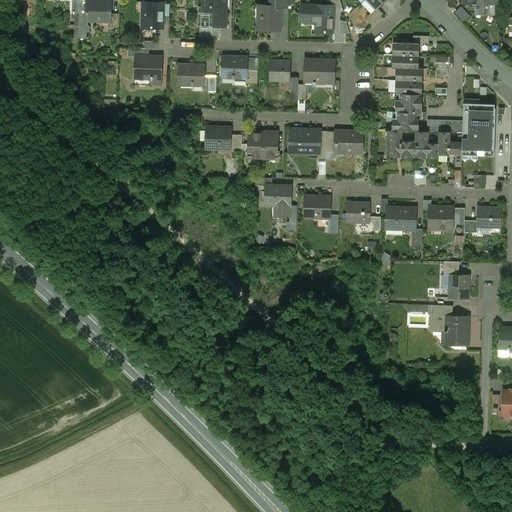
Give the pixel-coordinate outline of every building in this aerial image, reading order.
[(111,1),(87,0),(87,6),(86,20),(88,20),(101,21),(102,18),(110,18),(109,21),(110,21),(111,21),(111,13),(111,1)] [(227,0),(201,0),(202,7),(215,7),(215,16),(213,16),(213,26),(213,27),(227,27),(227,0)] [(288,0),(280,0),(280,6),(281,6),(281,9),(288,9),(288,0)] [(367,0),(376,8),(376,9),(377,8),(385,0),(367,0)] [(463,0),(463,4),(473,4),(473,5),(475,5),(475,14),(489,15),(490,5),(484,4),(484,0),(463,0)] [(164,3),(146,2),(145,12),(142,12),(142,27),(159,28),(159,19),(163,19),(164,3)] [(280,6),(259,5),(258,29),(280,30),(281,9),(281,6),(280,6)] [(330,5),(305,5),(304,17),(316,17),(316,32),(332,32),(333,7),(333,6),(330,5)] [(376,8),(365,19),(371,24),(383,14),(377,8),(376,9),(376,8)] [(467,16),(460,8),(455,12),(463,20),(467,16)] [(119,14),(111,13),(111,21),(110,21),(110,26),(119,26),(119,14)] [(86,20),(79,20),(79,38),(87,38),(89,36),(90,26),(88,24),(88,20),(86,20)] [(346,21),(340,21),(339,33),(349,33),(346,21)] [(213,26),(200,26),(199,37),(212,37),(213,27),(213,26)] [(413,43),(394,42),(393,55),(418,56),(418,50),(419,50),(419,43),(413,43)] [(144,48),(128,47),(128,55),(136,56),(136,55),(149,56),(149,48),(144,48)] [(162,58),(148,57),(149,56),(136,55),(136,56),(135,76),(151,77),(151,84),(161,84),(162,58)] [(418,56),(393,55),(393,67),(396,68),(418,68),(419,61),(417,61),(418,56)] [(247,57),(223,56),(222,77),(233,77),(233,80),(235,80),(235,77),(246,77),(247,69),(247,57)] [(335,60),(305,59),(304,81),(313,81),(313,85),(315,86),(315,82),(326,82),(326,80),(334,80),(335,60)] [(290,61),(270,60),(269,80),(290,81),(290,61)] [(204,65),(188,64),(188,66),(179,66),(178,84),(194,85),(194,81),(204,81),(204,65)] [(418,68),(396,68),(396,80),(421,81),(421,75),(422,75),(422,68),(418,68)] [(258,70),(247,69),(246,77),(246,83),(257,83),(258,70)] [(421,81),(396,80),(396,93),(422,93),(422,85),(421,85),(421,81)] [(306,84),(298,84),(298,89),(298,100),(306,100),(306,84)] [(422,93),(396,93),(395,111),(397,112),(397,117),(393,117),(392,130),(402,130),(416,131),(418,131),(419,118),(422,118),(423,111),(422,111),(422,93)] [(496,104),(480,103),(463,103),(463,118),(463,120),(462,132),(462,142),(462,154),(462,155),(473,155),(473,160),(479,160),(479,155),(494,156),(496,104)] [(463,120),(445,120),(445,132),(449,132),(462,132),(463,120)] [(231,128),(219,127),(219,128),(206,128),(206,148),(230,149),(231,134),(231,128)] [(312,130),(290,130),(290,152),(318,153),(319,153),(320,134),(311,134),(312,130)] [(392,130),(388,130),(388,137),(387,137),(387,155),(415,156),(416,141),(402,140),(402,130),(392,130)] [(278,133),(270,132),(270,131),(264,131),(264,132),(263,157),(263,158),(270,158),(273,155),(277,155),(278,133)] [(362,131),(342,131),(342,135),(335,135),(335,152),(362,152),(362,131)] [(418,131),(416,131),(416,141),(415,156),(438,157),(438,154),(439,143),(428,143),(429,131),(418,131)] [(445,132),(439,131),(439,143),(438,154),(449,154),(449,153),(455,153),(462,154),(462,142),(449,141),(449,132),(445,132)] [(264,132),(249,132),(248,157),(263,157),(264,132)] [(242,135),(231,134),(230,149),(242,149),(242,135)] [(326,134),(320,134),(319,153),(318,153),(318,159),(325,159),(326,151),(326,135),(326,134)] [(335,135),(326,135),(326,151),(335,152),(335,135)] [(426,183),(426,175),(415,175),(415,183),(426,183)] [(272,185),(266,184),(266,185),(265,205),(279,206),(279,217),(289,217),(290,217),(290,206),(291,206),(291,205),(292,185),(272,185)] [(330,197),(314,196),(314,198),(305,197),(304,216),(318,216),(318,218),(321,218),(328,217),(329,217),(330,214),(330,197)] [(370,203),(346,202),(346,222),(370,222),(370,203)] [(416,208),(387,207),(386,220),(390,221),(390,228),(415,229),(416,208)] [(446,207),(430,207),(429,226),(443,226),(443,229),(452,229),(452,224),(453,210),(446,210),(446,207)] [(501,208),(477,207),(477,221),(477,227),(501,227),(501,208)] [(465,211),(453,210),(452,224),(464,224),(464,220),(465,211)] [(339,214),(330,214),(329,217),(328,217),(328,233),(338,233),(339,214)] [(477,221),(464,220),(464,224),(464,233),(477,233),(477,227),(477,221)] [(422,232),(414,232),(414,247),(422,247),(422,232)] [(381,259),(380,265),(388,265),(389,254),(383,254),(383,259),(381,259)] [(459,262),(444,261),(444,275),(450,275),(450,274),(459,275),(459,262)] [(459,275),(450,274),(450,275),(449,298),(468,299),(469,275),(459,275)] [(450,305),(433,305),(433,320),(446,320),(446,316),(450,316),(450,305)] [(450,316),(446,316),(446,320),(433,320),(432,331),(447,332),(447,343),(467,344),(468,317),(450,316)] [(511,330),(500,330),(500,348),(508,348),(508,352),(510,352),(510,351),(511,350),(511,330)] [(510,391),(503,391),(502,415),(511,414),(511,389),(510,389),(510,391)]
